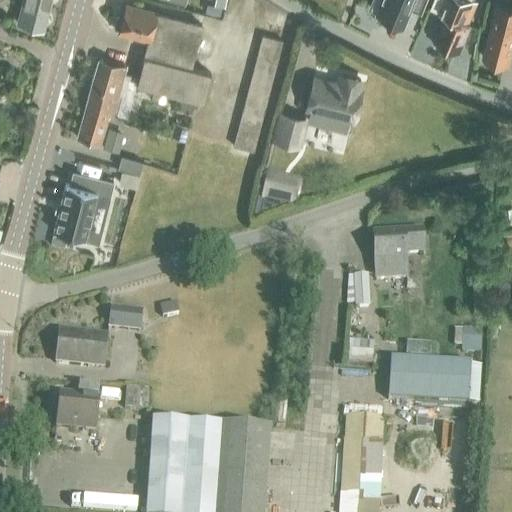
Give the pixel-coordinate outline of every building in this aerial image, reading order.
[(20,0),(15,21),(41,28),(48,0),(20,0)] [(373,0),(370,8),(403,21),(409,8),(422,13),(427,0),(373,0)] [(433,0),(430,8),(440,12),(440,13),(445,15),(435,41),(459,51),(470,24),(467,23),(474,8),(470,7),(472,0),(433,0)] [(148,39),(136,84),(177,95),(174,108),(192,112),(195,100),(203,102),(211,72),(190,67),(202,24),(155,11),(156,11),(126,3),(122,17),(117,15),(113,27),(119,28),(118,31),(148,39)] [(208,4),(206,12),(219,14),(220,7),(208,4)] [(511,9),(497,6),(483,57),(509,64),(511,50),(511,9)] [(262,34),(259,45),(279,51),(282,40),(262,34)] [(259,45),(256,57),(276,62),(279,51),(259,45)] [(253,68),(274,73),(276,62),(256,57),(253,68)] [(98,58),(85,105),(109,111),(116,113),(121,94),(117,93),(122,73),(119,73),(122,65),(98,58)] [(253,68),(250,79),(271,84),(274,73),(253,68)] [(359,90),(357,89),(360,79),(339,73),(336,83),(314,77),(306,106),(351,118),(359,90)] [(271,84),(250,79),(247,90),(268,95),(271,84)] [(247,90),(244,101),(265,106),(268,95),(247,90)] [(262,117),(265,106),(244,101),(242,112),(262,117)] [(101,143),(109,111),(85,105),(77,137),(101,143)] [(273,139),(301,146),(308,118),(280,111),(273,139)] [(242,112),(239,123),(259,128),(262,117),(242,112)] [(239,123),(236,134),(256,139),(259,128),(239,123)] [(184,140),(186,132),(173,129),(171,137),(184,140)] [(108,131),(103,149),(117,153),(122,135),(108,131)] [(236,134),(233,145),(253,150),(256,139),(236,134)] [(143,162),(122,155),(118,167),(139,174),(143,162)] [(113,181),(73,170),(69,183),(65,182),(53,231),(84,239),(96,193),(110,196),(113,181)] [(122,172),(119,184),(136,188),(139,176),(122,172)] [(266,175),(260,202),(292,209),(298,182),(266,175)] [(405,280),(403,254),(421,253),(420,233),(373,236),(376,282),(405,280)] [(354,310),(369,309),(368,277),(352,277),(354,310)] [(177,316),(175,304),(159,308),(162,320),(177,316)] [(108,329),(139,333),(141,313),(110,309),(108,329)] [(55,364),(103,370),(107,337),(58,332),(55,364)] [(462,332),(461,354),(479,355),(480,333),(462,332)] [(423,354),(432,355),(432,344),(413,343),(413,358),(423,359),(423,354)] [(348,354),(347,366),(371,368),(372,356),(348,354)] [(388,402),(466,407),(469,366),(390,361),(388,402)] [(124,411),(146,412),(148,391),(126,389),(124,411)] [(95,432),(98,399),(59,395),(55,427),(95,432)] [(345,417),(339,511),(376,511),(382,420),(345,417)] [(263,511),(269,429),(220,426),(188,424),(153,423),(145,511),(263,511)]
